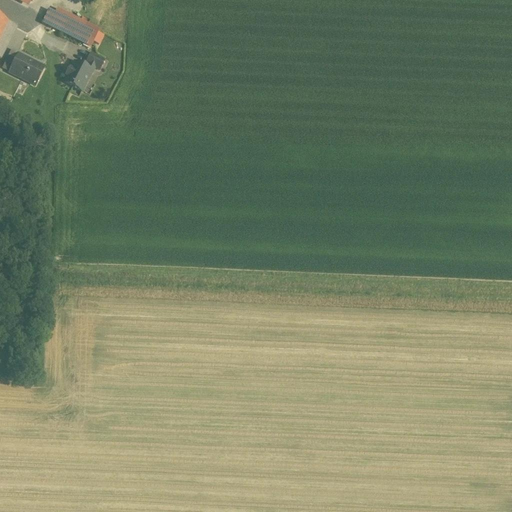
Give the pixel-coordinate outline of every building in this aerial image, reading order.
[(54,16),(49,13),(43,25),(91,49),(99,32),(57,11),(54,16)] [(0,59),(16,28),(0,20),(0,59)] [(8,57),(2,69),(9,73),(8,74),(35,87),(44,69),(18,56),(16,61),(8,57)] [(88,67),(86,71),(91,74),(90,75),(92,75),(94,70),(99,72),(103,63),(91,56),(86,66),(88,67)] [(67,78),(64,84),(81,93),(90,75),(91,74),(86,71),(73,65),(70,71),(69,71),(66,77),(67,78)]
